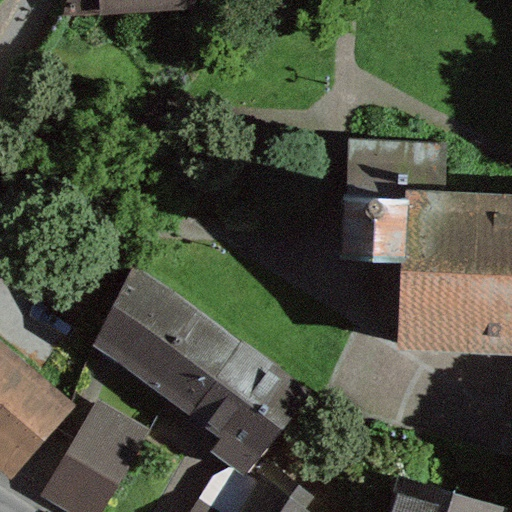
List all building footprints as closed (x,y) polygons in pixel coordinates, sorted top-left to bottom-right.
[(100,9),(99,0),(76,0),(76,9),(100,9)] [(99,0),(100,9),(200,5),(202,0),(99,0)] [(511,198),(442,196),(444,153),(352,150),(350,192),(345,192),(343,255),(404,256),(401,345),(511,348),(511,198)] [(17,228),(0,252),(0,295),(30,316),(67,263),(17,228)] [(196,409),(243,345),(132,266),(95,339),(196,409)] [(72,405),(0,343),(0,453),(18,468),(72,405)] [(243,345),(196,409),(230,433),(219,448),(237,462),(250,470),(307,392),(243,345)] [(84,428),(135,457),(150,430),(100,401),(84,428)] [(101,511),(135,457),(84,428),(48,490),(86,511),(101,511)] [(250,470),(237,462),(216,475),(201,498),(222,511),(236,511),(259,476),(250,470)] [(282,474),(274,483),(261,473),(259,476),(236,511),(309,511),(300,504),(307,494),(282,474)] [(501,511),(503,506),(403,476),(392,511),(501,511)] [(192,511),(222,511),(201,498),(192,511)]
